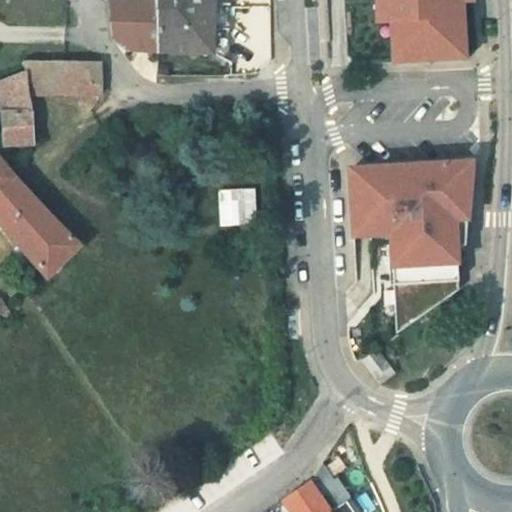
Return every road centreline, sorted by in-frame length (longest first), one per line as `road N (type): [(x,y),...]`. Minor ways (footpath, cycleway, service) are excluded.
road 1 (residential): [(301,91),(144,91),(116,80),(99,60),(79,0)]
road 2 (residential): [(310,137),(322,336),(345,388)]
road 3 (residential): [(310,137),(446,131),(467,110),(467,85)]
road 4 (residential): [(345,388),(302,460),(226,511)]
road 5 (residential): [(467,85),(301,91)]
road 6 (primary): [(509,223),(474,381)]
road 7 (primary): [(508,82),(509,223)]
